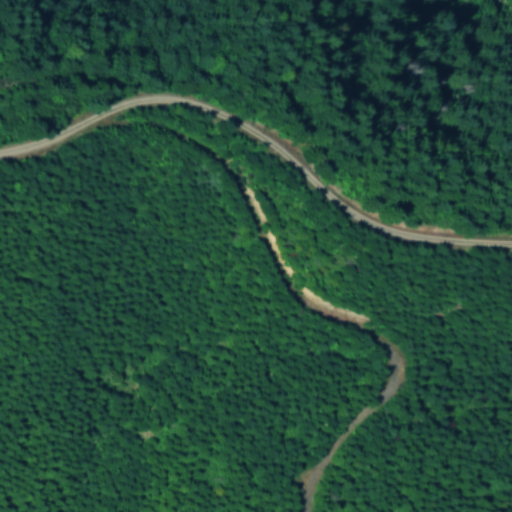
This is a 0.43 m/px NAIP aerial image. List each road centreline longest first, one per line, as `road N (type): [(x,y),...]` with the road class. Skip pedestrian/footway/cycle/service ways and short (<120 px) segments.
road 1 (track): [(92,119),(156,129),(208,151),(238,184),(281,290),(356,329),(381,357),(369,399),(323,442),(308,481),(308,511)]
road 2 (track): [(511,245),(366,228),(221,122),(175,104),(131,104),(0,148)]
